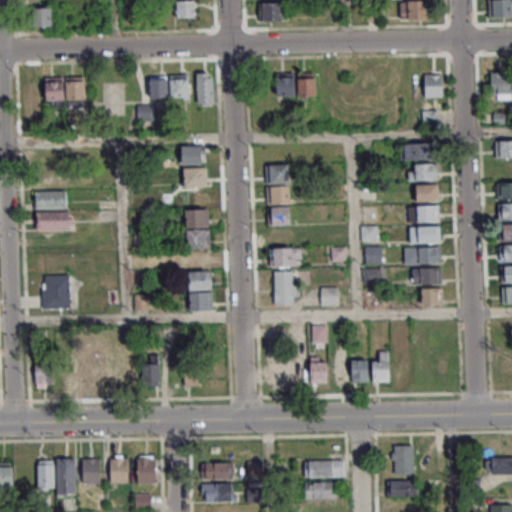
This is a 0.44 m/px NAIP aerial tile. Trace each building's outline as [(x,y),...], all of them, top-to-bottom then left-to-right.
[(196,0),(176,0),(176,18),(196,18),(196,0)] [(399,0),(399,19),(429,19),(429,0),(399,0)] [(511,0),(487,0),(487,17),(511,17),(511,0)] [(262,21),(284,21),(284,3),(262,3),(262,21)] [(53,17),(53,7),(33,7),(33,26),(59,26),(59,17),(53,17)] [(378,70),(358,70),(359,94),(378,94),(378,70)] [(490,71),(490,99),(511,99),(511,71),(490,71)] [(296,72),(276,72),(276,96),(316,96),(315,72),(296,72)] [(424,97),(442,97),(442,72),(424,72),(424,97)] [(213,73),(196,73),(196,104),(213,104),(213,73)] [(189,98),(189,75),(149,75),(149,98),(189,98)] [(86,107),(86,76),(45,77),(45,107),(66,107),(86,107)] [(336,97),(336,76),(317,76),(317,97),(336,97)] [(21,81),(21,111),(41,111),(41,81),(21,81)] [(511,139),(495,140),(495,157),(511,156),(511,139)] [(403,159),(435,159),(435,143),(403,143),(403,159)] [(204,163),(204,145),(181,145),(181,163),(204,163)] [(65,149),(36,149),(36,166),(65,166),(65,149)] [(437,163),(407,163),(407,180),(437,180),(437,163)] [(291,247),(290,164),(269,164),(270,266),(300,266),(300,247),(291,247)] [(188,311),(211,310),(207,167),(184,167),(188,311)] [(34,171),(34,188),(66,188),(66,171),(34,171)] [(511,181),(496,181),(496,199),(511,198),(511,181)] [(438,201),(438,184),(416,184),(416,201),(438,201)] [(36,229),(69,229),(69,191),(35,191),(35,210),(36,210),(36,229)] [(498,220),(511,219),(511,202),(498,203),(498,220)] [(408,222),(440,222),(440,205),(408,205),(408,222)] [(511,223),(498,224),(498,241),(511,240),(511,223)] [(377,241),(377,225),(361,225),(361,241),(377,241)] [(409,226),(409,242),(440,242),(440,226),(409,226)] [(511,244),(498,244),(498,261),(511,260),(511,244)] [(364,263),(382,263),(382,246),(364,246),(364,263)] [(441,246),(404,246),(404,264),(441,263),(441,246)] [(499,282),(511,282),(511,265),(499,265),(499,282)] [(363,283),(383,283),(383,268),(363,268),(363,283)] [(441,283),(441,268),(412,268),(412,283),(441,283)] [(297,270),(274,270),(274,303),(297,303),(297,270)] [(70,307),(70,275),(42,275),(42,307),(70,307)] [(511,285),(501,286),(501,302),(511,302),(511,285)] [(338,286),(320,286),(320,305),(338,305),(338,286)] [(443,288),(421,288),(421,304),(443,304),(443,288)] [(326,324),(312,324),(312,341),(326,341),(326,324)] [(435,376),(451,376),(451,338),(435,338),(435,376)] [(377,360),(372,360),(372,381),(390,381),(390,351),(377,351),(377,360)] [(347,382),(347,353),(330,353),(330,382),(347,382)] [(511,355),(498,355),(498,376),(511,375),(511,355)] [(138,356),(120,356),(120,384),(138,384),(138,356)] [(309,383),(327,383),(327,356),(309,356),(309,383)] [(393,380),(411,380),(411,357),(393,357),(393,380)] [(431,358),(413,358),(413,379),(431,379),(431,358)] [(351,382),(369,382),(369,359),(351,359),(351,382)] [(75,387),(75,360),(59,360),(59,387),(75,387)] [(142,362),(142,385),(161,385),(161,362),(142,362)] [(202,363),(183,363),(183,385),(202,385),(202,363)] [(35,364),(35,387),(53,387),(53,364),(35,364)] [(97,365),(79,365),(79,387),(97,387),(97,365)] [(413,445),(393,445),(393,474),(413,474),(413,445)] [(110,455),(110,483),(128,483),(128,455),(110,455)] [(137,483),(157,483),(157,455),(137,455),(137,483)] [(511,473),(511,456),(490,457),(490,473),(511,473)] [(101,457),(82,457),(82,483),(101,483),(101,457)] [(76,496),(76,458),(57,458),(57,496),(76,496)] [(37,459),(37,489),(53,489),(53,459),(37,459)] [(263,475),(263,460),(246,460),(246,475),(263,475)] [(342,460),(303,461),(303,478),(343,477),(342,460)] [(0,485),(15,485),(15,462),(0,462),(0,485)] [(233,462),(202,462),(202,478),(233,478),(233,462)] [(417,479),(388,479),(388,497),(417,497),(417,479)] [(305,498),(335,498),(335,481),(305,481),(305,498)] [(202,483),(202,501),(237,501),(237,483),(202,483)] [(247,486),(247,501),(263,501),(263,486),(247,486)] [(150,508),(150,493),(134,493),(134,508),(150,508)] [(389,511),(418,511),(418,501),(389,501),(389,511)] [(511,511),(511,503),(490,503),(490,511),(511,511)]
